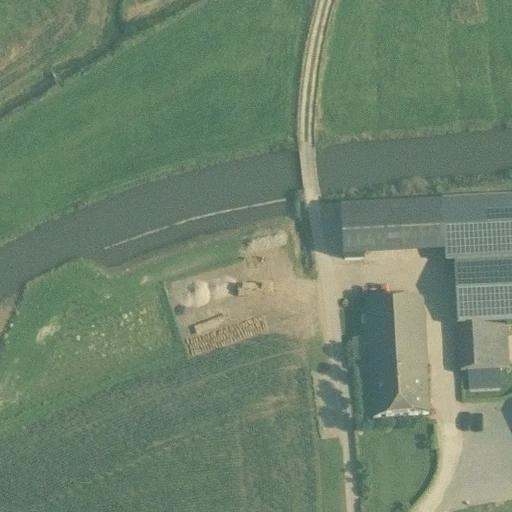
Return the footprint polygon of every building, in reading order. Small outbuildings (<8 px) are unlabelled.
[(446,266),(511,261),(511,199),(442,203),(446,266)] [(335,256),(354,256),(354,243),(359,242),(359,214),(334,214),(335,256)] [(511,264),(455,268),(458,329),(511,325),(511,264)] [(372,422),(428,418),(422,301),(365,305),(372,422)] [(499,374),(509,373),(507,329),(456,331),(458,376),(469,375),(470,390),(500,389),(499,374)]
